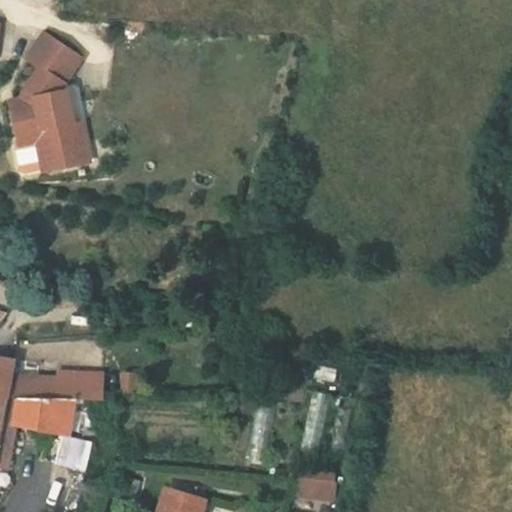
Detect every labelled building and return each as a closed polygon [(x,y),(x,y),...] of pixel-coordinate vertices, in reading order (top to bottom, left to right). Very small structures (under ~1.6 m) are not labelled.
[(57,102),(52,92),(76,59),(44,36),(25,61),(38,70),(16,100),(7,103),(16,147),(33,144),(38,172),(39,174),(67,168),(62,145),(74,142),(70,122),(66,101),(57,102)] [(64,91),(52,92),(57,102),(66,101),(64,91)] [(78,120),(70,122),(74,142),(62,145),(67,168),(87,164),(78,120)] [(16,147),(11,148),(16,173),(20,175),(38,172),(33,144),(16,147)] [(0,412),(9,378),(14,358),(0,356),(0,412)] [(76,401),(92,401),(92,376),(49,377),(49,379),(9,378),(0,412),(0,416),(13,401),(76,401)] [(26,432),(44,434),(69,439),(76,401),(13,401),(8,429),(15,431),(26,432)] [(294,469),(294,498),(333,499),(333,470),(294,469)] [(202,511),(207,497),(165,485),(156,511),(202,511)]
